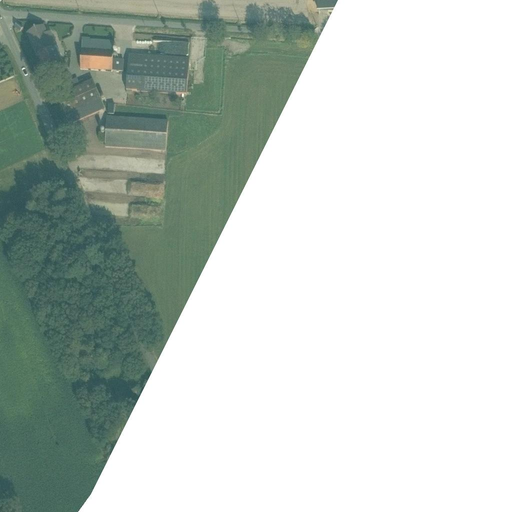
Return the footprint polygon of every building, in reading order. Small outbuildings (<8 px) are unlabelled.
[(17,23),(13,27),(18,33),(23,29),(17,23)] [(40,29),(25,34),(40,77),(56,71),(49,51),(57,49),(51,33),(42,36),(40,29)] [(80,68),(113,72),(116,41),(83,37),(80,68)] [(189,64),(133,61),(131,93),(187,95),(189,64)] [(63,116),(94,100),(84,82),(76,86),(72,78),(60,84),(64,93),(54,98),(63,116)] [(106,106),(106,115),(148,116),(148,96),(139,96),(139,107),(106,106)] [(161,125),(106,122),(104,151),(160,153),(161,125)] [(147,176),(162,177),(163,161),(148,160),(147,176)]
